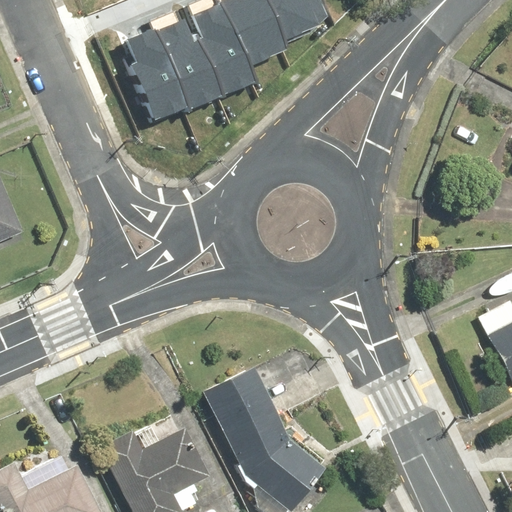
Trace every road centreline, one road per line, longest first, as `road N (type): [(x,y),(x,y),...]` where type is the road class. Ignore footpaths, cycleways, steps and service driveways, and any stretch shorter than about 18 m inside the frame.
road 1 (residential): [(22,0),(106,198)]
road 2 (tertiary): [(375,362),(451,511)]
road 3 (residential): [(266,158),(396,59)]
road 4 (residential): [(396,59),(363,198)]
road 5 (tertiary): [(126,298),(0,351)]
road 6 (tertiary): [(252,282),(126,298)]
road 7 (residential): [(106,198),(158,227),(223,218)]
road 8 (tertiary): [(126,298),(223,226)]
